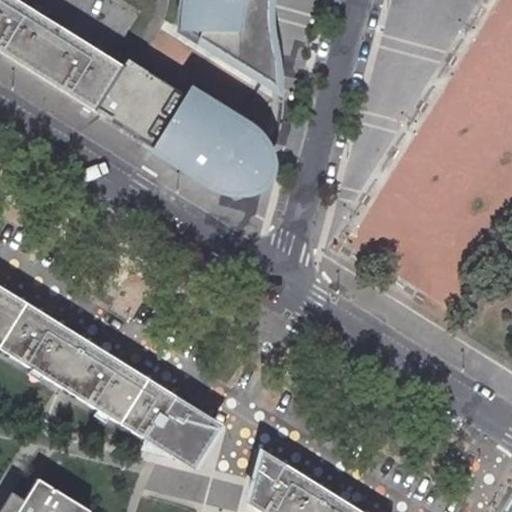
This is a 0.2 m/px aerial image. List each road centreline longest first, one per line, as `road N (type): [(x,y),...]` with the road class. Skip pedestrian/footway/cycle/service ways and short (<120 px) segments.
road 1 (residential): [(0,112),(280,287)]
road 2 (residential): [(360,0),(280,287)]
road 3 (residential): [(280,287),(511,432)]
